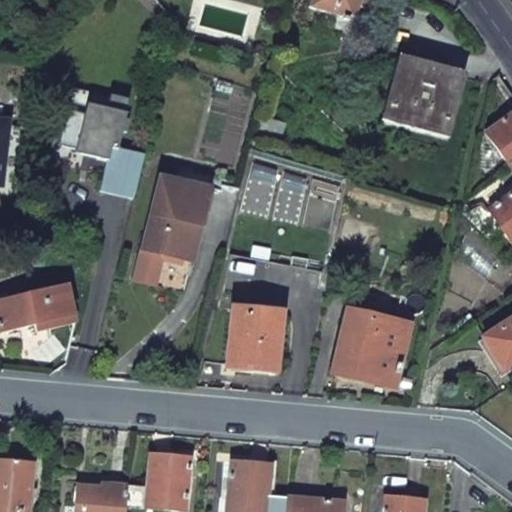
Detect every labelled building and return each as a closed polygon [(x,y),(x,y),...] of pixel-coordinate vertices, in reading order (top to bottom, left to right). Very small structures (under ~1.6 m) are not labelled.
[(311,0),(309,8),(353,21),(357,7),(368,10),(370,0),(311,0)] [(429,70),(395,60),(380,119),(447,138),(463,79),(429,70)] [(107,109),(125,114),(128,99),(110,95),(107,109)] [(100,191),(134,199),(145,155),(118,149),(121,132),(124,118),(125,114),(107,109),(86,104),(84,114),(66,111),(58,145),(98,155),(97,158),(107,161),(100,191)] [(496,125),(484,134),(509,170),(511,168),(511,121),(508,116),(496,125)] [(130,120),(124,118),(121,132),(127,133),(130,120)] [(25,128),(9,126),(7,146),(24,148),(25,128)] [(209,189),(160,178),(143,250),(165,255),(186,260),(194,225),(200,227),(209,189)] [(511,193),(488,211),(511,243),(511,242),(511,193)] [(66,286),(0,300),(0,332),(14,329),(34,324),(36,332),(75,324),(66,286)] [(280,311),(230,307),(225,363),(248,365),(247,371),(261,372),(275,373),(280,311)] [(404,327),(347,314),(336,364),(369,371),(367,380),(379,383),(391,386),(404,327)] [(511,360),(511,320),(484,339),(493,353),(502,367),(511,360)] [(184,511),(189,458),(149,455),(144,509),(178,511),(184,511)] [(11,463),(0,461),(0,511),(27,511),(32,464),(11,463)] [(249,463),(229,461),(223,511),(264,511),(266,497),(269,465),(249,463)] [(124,511),(126,487),(104,485),(103,490),(89,489),(74,488),(72,508),(79,509),(78,511),(124,511)] [(404,498),(384,496),(382,511),(422,511),(423,500),(404,498)] [(283,511),(285,499),(266,497),(264,511),(283,511)] [(310,501),(285,499),(283,511),(333,511),(334,503),(310,501)]
